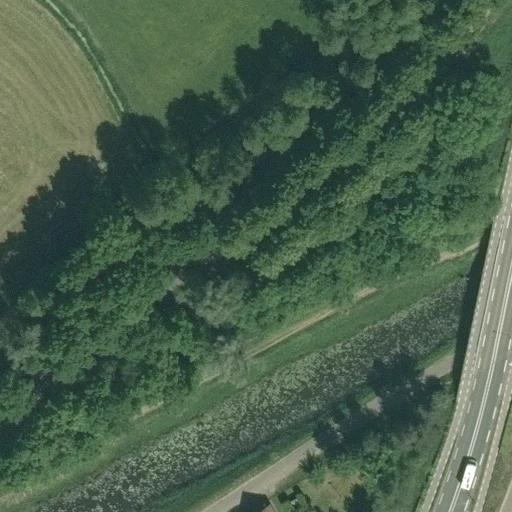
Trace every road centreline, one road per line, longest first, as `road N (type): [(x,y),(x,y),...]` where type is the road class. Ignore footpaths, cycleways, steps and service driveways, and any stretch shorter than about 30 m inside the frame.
road 1 (unclassified): [(0,440),(99,342),(264,234),(505,0)]
road 2 (track): [(511,224),(339,302),(82,444),(0,480)]
road 3 (unclassified): [(214,511),(342,425),(511,331)]
road 4 (primary): [(450,511),(511,267)]
